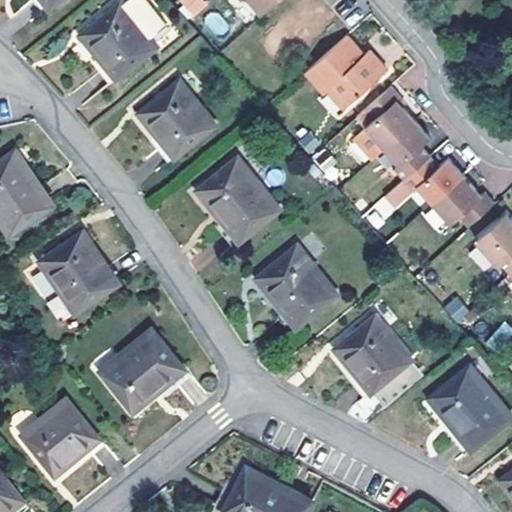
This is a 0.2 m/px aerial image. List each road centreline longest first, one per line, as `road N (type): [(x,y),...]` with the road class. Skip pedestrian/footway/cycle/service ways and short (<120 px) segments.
road 1 (residential): [(255,387),(139,216),(20,79),(0,75)]
road 2 (residential): [(255,387),(465,511)]
road 3 (residential): [(511,156),(490,147),(443,91),(433,54),(385,0)]
road 4 (residential): [(102,511),(255,387)]
